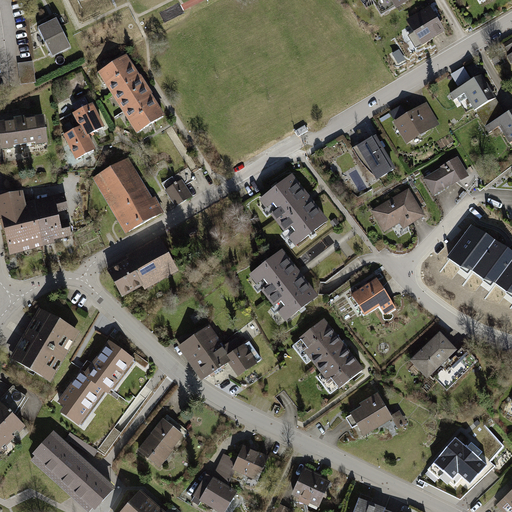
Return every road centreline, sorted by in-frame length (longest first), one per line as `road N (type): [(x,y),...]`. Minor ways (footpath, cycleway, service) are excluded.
road 1 (residential): [(511,25),(95,261),(84,278)]
road 2 (residential): [(84,278),(193,383),(447,511)]
road 3 (residential): [(472,198),(410,262),(407,276),(457,324),(511,346)]
